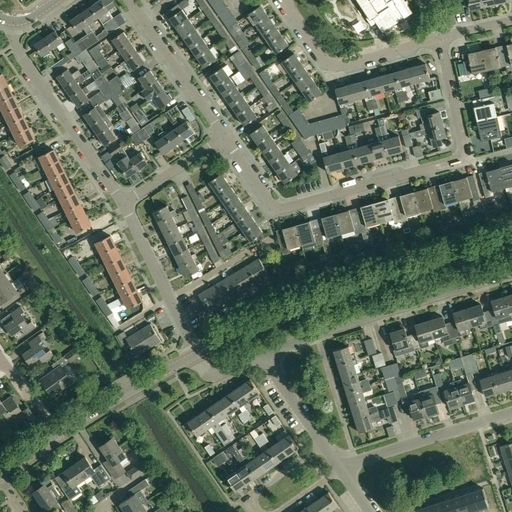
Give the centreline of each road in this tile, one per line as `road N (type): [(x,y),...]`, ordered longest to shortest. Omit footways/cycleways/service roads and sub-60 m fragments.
road 1 (residential): [(224,136),(280,209),(455,160),(463,147),(439,38)]
road 2 (tertiary): [(195,355),(308,307),(511,243)]
road 3 (residential): [(264,354),(511,272)]
road 4 (tertiary): [(0,476),(86,415),(195,355)]
road 5 (residential): [(123,203),(21,59),(12,21)]
road 6 (residential): [(288,0),(320,56),(339,65),(439,38)]
road 7 (residential): [(511,414),(340,470)]
road 8 (residential): [(195,355),(123,203)]
road 9 (residential): [(128,0),(224,136)]
road 10 (residential): [(123,203),(224,136)]
